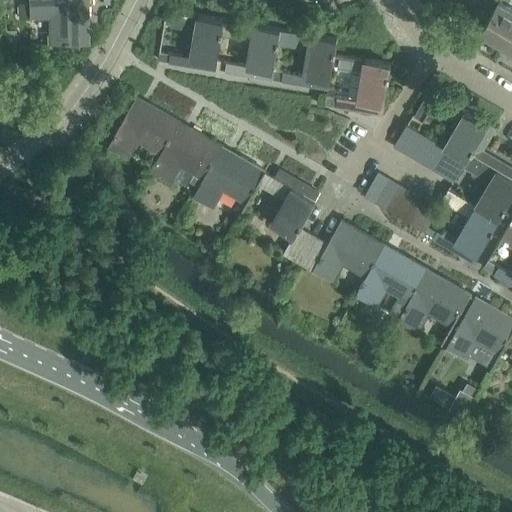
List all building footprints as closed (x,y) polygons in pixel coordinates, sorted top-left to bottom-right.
[(87,42),(86,0),(27,0),(28,3),(28,15),(52,15),(52,42),(87,42)] [(504,44),(511,29),(511,7),(499,0),(481,31),(504,44)] [(28,3),(19,3),(19,16),(28,15),(28,3)] [(192,55),(171,51),(170,60),(216,68),(222,33),(223,29),(222,29),(223,18),(199,14),(192,55)] [(278,37),(280,28),(223,18),(222,29),(223,29),(222,33),(253,38),(249,64),(227,61),(226,69),(273,77),(274,68),(278,42),(279,42),(280,38),(278,37)] [(337,37),(280,28),(278,37),(280,38),(279,42),(309,47),(305,74),(284,70),(282,79),(329,87),(333,63),(335,53),(335,52),(336,52),(337,47),(336,47),(337,37)] [(171,51),(160,50),(159,58),(170,60),(171,51)] [(391,62),(335,53),(333,63),(338,64),(337,68),(363,72),(359,99),(337,95),(336,104),(383,112),(389,77),(390,77),(391,72),(390,72),(391,62)] [(274,68),(273,77),(277,78),(282,79),(284,70),(274,68)] [(445,145),(444,147),(446,148),(456,154),(466,159),(470,152),(477,156),(482,149),(495,126),(432,89),(416,115),(424,119),(432,106),(459,122),(445,145)] [(328,94),(327,102),(336,104),(337,95),(328,94)] [(138,139),(161,152),(180,120),(137,95),(108,145),(128,156),(138,139)] [(204,177),(223,145),(180,120),(161,152),(151,170),(171,181),(181,163),(204,177)] [(405,151),(418,129),(407,122),(394,144),(405,151)] [(414,156),(428,134),(418,129),(405,151),(414,156)] [(425,163),(437,140),(428,134),(414,156),(425,163)] [(434,168),(446,148),(444,147),(445,145),(437,140),(425,163),(434,168)] [(259,182),(266,170),(223,145),(204,177),(194,194),(213,206),(224,188),(248,202),(259,182)] [(444,174),(456,154),(446,148),(434,168),(444,174)] [(511,194),(511,166),(482,149),(477,156),(470,152),(466,159),(463,165),(490,180),(476,204),(499,217),(504,209),(505,209),(507,205),(506,204),(511,194)] [(456,154),(444,174),(454,180),(463,165),(466,159),(456,154)] [(320,191),(312,187),(279,168),(275,175),(266,170),(259,182),(286,198),(272,222),(293,234),(284,251),(294,256),(308,231),(301,227),(303,222),(302,222),(320,191)] [(375,199),(389,177),(378,171),(365,193),(375,199)] [(385,205),(398,183),(389,177),(375,199),(385,205)] [(395,211),(408,188),(398,183),(385,205),(395,211)] [(404,216),(418,194),(408,188),(395,211),(404,216)] [(494,225),(499,217),(476,204),(448,188),(441,200),(468,217),(455,239),(438,229),(434,236),(473,260),(491,229),(492,230),(495,226),(494,225)] [(415,222),(428,200),(418,194),(404,216),(415,222)] [(439,206),(428,200),(415,222),(426,228),(439,206)] [(367,275),(385,243),(342,218),(328,242),(318,237),(303,262),(333,279),(343,261),(367,275)] [(511,224),(510,223),(503,235),(511,240),(511,272),(499,264),(495,272),(511,282),(511,224)] [(303,262),(318,237),(308,231),(294,256),(303,262)] [(409,299),(428,267),(385,243),(367,275),(356,293),(376,304),(386,286),(399,294),(390,310),(400,315),(409,299)] [(489,259),(485,266),(490,270),(495,272),(499,264),(489,259)] [(471,292),(428,267),(409,299),(400,315),(399,317),(419,328),(429,310),(453,324),(471,292)] [(511,315),(476,295),(466,312),(447,344),(467,356),(477,338),(501,352),(511,333),(511,315)]
